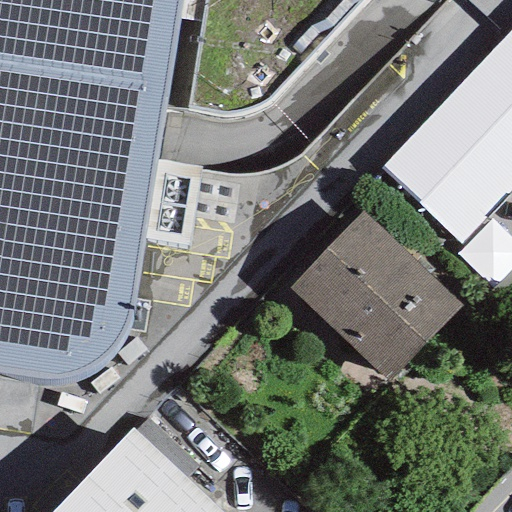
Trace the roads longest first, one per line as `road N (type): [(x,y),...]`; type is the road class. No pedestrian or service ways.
road 1 (unknown): [(482,0),(254,255),(117,389),(67,410),(0,422)]
road 2 (unknown): [(389,0),(318,71),(275,90),(182,100)]
